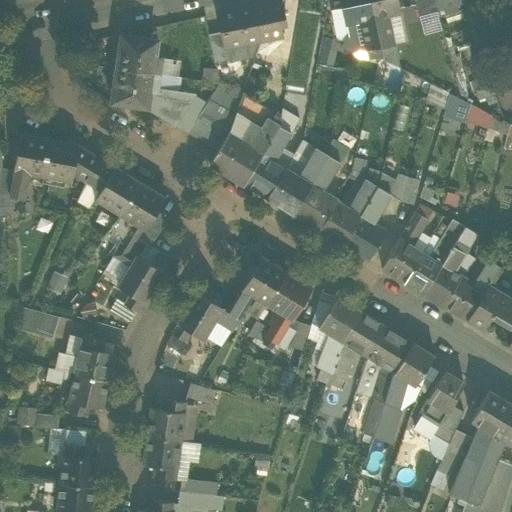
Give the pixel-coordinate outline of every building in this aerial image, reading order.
[(280,0),(253,6),(260,41),(282,36),(280,24),(282,24),(284,22),(285,21),(285,18),(281,0),(280,0)] [(379,46),(375,30),(373,18),(368,0),(341,0),(346,23),(348,34),(341,45),(352,52),(365,49),(379,47),(379,46)] [(368,0),(373,18),(386,15),(398,12),(395,0),(368,0)] [(413,0),(418,16),(438,11),(434,0),(413,0)] [(459,0),(434,0),(438,11),(461,3),(459,0)] [(260,42),(260,41),(253,6),(216,13),(216,14),(220,32),(223,48),(225,48),(260,42)] [(398,12),(386,15),(389,27),(392,40),(404,38),(398,12)] [(375,30),(389,27),(386,15),(373,18),(375,30)] [(375,30),(379,46),(393,44),(392,40),(389,27),(375,30)] [(208,34),(214,61),(227,59),(225,48),(223,48),(220,32),(208,34)] [(120,69),(152,73),(155,57),(157,39),(120,34),(118,53),(122,54),(120,69)] [(365,49),(367,58),(381,58),(379,47),(365,49)] [(494,90),(511,85),(511,65),(511,62),(489,68),(494,90)] [(111,102),(148,107),(150,90),(152,73),(120,69),(118,85),(113,84),(111,102)] [(206,103),(201,112),(230,128),(244,89),(243,89),(217,85),(206,103)] [(192,94),(156,89),(155,90),(150,90),(148,107),(174,123),(192,94)] [(188,132),(201,112),(206,103),(192,94),(174,123),(188,132)] [(476,122),(475,138),(484,139),(488,105),(445,100),(443,118),(476,122)] [(279,126),(289,132),(298,118),(288,112),(282,108),(280,116),(279,126)] [(217,150),(230,128),(201,112),(188,132),(217,150)] [(273,112),(268,119),(279,126),(280,116),(273,112)] [(262,154),(279,126),(268,119),(251,147),(262,154)] [(279,126),(262,154),(272,160),(289,132),(279,126)] [(209,163),(221,170),(239,140),(240,140),(243,135),(230,128),(217,150),(209,163)] [(13,170),(14,170),(29,173),(42,176),(42,175),(49,139),(49,138),(20,133),(13,169),(13,170)] [(70,181),(72,173),(78,145),(78,144),(49,139),(42,175),(70,181)] [(244,184),(262,154),(251,147),(240,140),(239,140),(221,170),(244,184)] [(343,154),(330,145),(321,140),(316,148),(327,155),(338,162),(343,154)] [(99,158),(78,145),(72,173),(84,181),(99,158)] [(316,148),(300,177),(310,184),(327,155),(316,148)] [(285,168),(272,160),(262,154),(244,184),(267,198),(285,168)] [(327,155),(310,184),(322,190),(338,162),(327,155)] [(84,181),(100,190),(114,167),(99,158),(84,181)] [(366,179),(369,168),(365,167),(366,162),(354,159),(353,163),(352,170),(349,175),(363,183),(366,179)] [(0,193),(9,195),(14,170),(13,170),(13,169),(0,166),(0,193)] [(114,166),(114,167),(100,190),(95,198),(120,213),(139,182),(114,166)] [(293,214),(310,184),(300,177),(285,168),(267,198),(268,199),(293,214)] [(381,171),(369,168),(366,179),(377,186),(381,171)] [(24,198),(29,173),(14,170),(9,195),(24,198)] [(393,178),(381,171),(377,186),(389,193),(393,178)] [(389,193),(402,198),(408,175),(394,171),(393,178),(389,193)] [(418,177),(408,175),(402,198),(412,202),(418,177)] [(354,200),(349,207),(361,215),(377,186),(366,179),(363,183),(354,200)] [(120,213),(133,222),(143,228),(144,229),(152,217),(164,197),(139,182),(120,213)] [(337,199),(322,190),(310,184),(293,214),(294,214),(293,215),(319,230),(337,199)] [(377,186),(361,215),(372,221),(387,196),(389,193),(377,186)] [(345,195),(342,202),(349,207),(354,200),(345,195)] [(343,245),(361,215),(349,207),(342,202),(337,199),(319,230),(343,245)] [(415,211),(427,218),(431,212),(419,204),(415,211)] [(415,211),(399,237),(411,245),(427,218),(415,211)] [(386,229),(372,221),(361,215),(343,245),(368,259),(386,229)] [(138,237),(149,244),(162,223),(152,217),(144,229),(143,228),(138,237)] [(119,245),(129,252),(129,251),(138,237),(143,228),(133,222),(119,245)] [(450,226),(431,257),(442,263),(460,232),(450,226)] [(460,232),(442,263),(452,270),(471,238),(460,232)] [(422,251),(411,245),(399,237),(381,268),(404,282),(422,251)] [(113,255),(130,265),(136,255),(129,251),(129,252),(119,245),(113,255)] [(423,294),(442,263),(431,257),(422,251),(404,282),(423,294)] [(117,286),(130,294),(142,301),(143,302),(162,270),(137,254),(136,255),(130,265),(119,282),(117,286)] [(102,272),(119,282),(130,265),(113,255),(102,272)] [(242,288),(242,289),(253,295),(266,303),(286,272),(261,256),(242,288)] [(475,273),(478,275),(488,259),(484,256),(480,262),(481,263),(475,273)] [(476,287),(474,290),(481,294),(488,283),(499,266),(488,259),(478,275),(472,284),(476,287)] [(462,275),(452,270),(442,263),(423,294),(443,306),(462,275)] [(266,303),(280,312),(290,318),(291,319),(311,287),(286,272),(266,303)] [(465,319),(481,294),(474,290),(464,284),(467,279),(462,275),(443,306),(465,319)] [(490,316),(504,325),(511,311),(511,298),(488,283),(481,294),(465,319),(482,330),(490,316)] [(238,319),(253,295),(242,289),(237,298),(228,312),(228,313),(238,319)] [(221,346),(232,329),(215,318),(222,308),(222,307),(196,291),(177,323),(178,323),(190,330),(203,338),(204,336),(221,346)] [(314,325),(318,327),(336,297),(321,291),(311,322),(314,323),(314,325)] [(136,311),(142,301),(130,294),(124,304),(136,311)] [(315,347),(322,350),(328,333),(342,341),(360,311),(336,297),(318,327),(314,325),(314,323),(311,322),(310,326),(307,338),(317,342),(315,347)] [(108,310),(129,323),(136,311),(124,304),(115,298),(108,310)] [(232,329),(238,319),(228,313),(228,312),(222,308),(215,318),(232,329)] [(29,330),(51,336),(57,316),(34,310),(29,330)] [(384,326),(360,311),(342,341),(331,373),(345,380),(355,350),(367,357),(386,326),(384,326)] [(277,340),(290,318),(280,312),(265,336),(276,342),(277,340)] [(277,340),(303,350),(307,338),(310,326),(291,319),(290,318),(277,340)] [(183,341),(190,330),(178,323),(172,334),(183,341)] [(386,326),(367,357),(370,358),(393,373),(412,342),(386,326)] [(331,373),(342,341),(328,333),(322,350),(316,366),(320,368),(331,373)] [(166,344),(185,356),(191,345),(183,341),(172,334),(166,344)] [(84,336),(81,346),(101,350),(103,340),(84,336)] [(412,342),(393,373),(406,380),(414,386),(428,364),(434,355),(412,342)] [(113,353),(101,350),(81,346),(80,346),(74,373),(107,381),(113,353)] [(393,373),(370,358),(367,362),(365,361),(355,391),(375,399),(383,402),(393,373)] [(433,367),(428,364),(414,386),(406,380),(398,408),(401,408),(415,400),(419,389),(433,367)] [(342,389),(345,380),(331,373),(320,368),(316,379),(326,383),(342,389)] [(427,399),(430,401),(447,411),(451,404),(463,384),(444,372),(427,399)] [(68,400),(69,401),(88,405),(101,408),(107,381),(74,373),(68,400)] [(398,408),(406,380),(393,373),(383,402),(398,408)] [(187,394),(210,400),(213,389),(198,385),(190,383),(187,394)] [(477,425),(491,433),(509,403),(489,390),(470,421),(477,425)] [(164,399),(163,409),(183,412),(185,402),(164,399)] [(364,433),(372,436),(383,402),(375,399),(364,433)] [(419,411),(422,414),(430,401),(427,399),(419,411)] [(86,415),(88,405),(69,401),(66,411),(86,415)] [(439,424),(447,411),(430,401),(422,414),(439,424)] [(398,408),(383,402),(372,436),(391,444),(401,408),(398,408)] [(511,404),(509,403),(491,433),(504,441),(511,445),(511,404)] [(439,424),(453,432),(455,429),(463,412),(451,404),(447,411),(439,424)] [(16,424),(35,426),(36,413),(31,413),(32,406),(18,405),(16,424)] [(184,412),(183,412),(163,409),(150,408),(146,435),(180,440),(184,412)] [(35,426),(56,428),(58,415),(36,413),(35,426)] [(435,456),(441,459),(452,434),(453,432),(439,424),(429,438),(430,448),(435,456)] [(449,493),(466,500),(491,433),(477,425),(472,437),(464,456),(449,493)] [(64,445),(84,447),(86,431),(66,429),(64,445)] [(453,432),(452,434),(464,440),(458,454),(464,456),(472,437),(455,429),(453,432)] [(504,441),(491,433),(466,500),(479,505),(497,459),(504,441)] [(448,475),(458,454),(464,440),(452,434),(441,459),(437,469),(448,475)] [(142,463),(155,465),(175,468),(176,468),(180,440),(146,435),(142,463)] [(64,445),(63,455),(83,457),(84,447),(64,445)] [(96,458),(83,457),(63,455),(62,455),(59,483),(93,486),(96,458)] [(498,511),(511,471),(511,464),(497,459),(479,505),(466,500),(463,507),(461,511),(498,511)] [(174,478),(175,468),(155,465),(154,475),(174,478)] [(442,489),(448,475),(437,469),(431,484),(442,489)] [(180,478),(179,491),(209,495),(210,482),(180,478)] [(57,511),(58,511),(66,511),(90,511),(93,486),(59,483),(57,511)] [(207,508),(209,495),(179,491),(177,504),(177,505),(190,506),(207,508)] [(138,509),(137,511),(189,511),(190,506),(177,505),(177,504),(172,503),(172,502),(152,500),(150,511),(138,509)] [(461,511),(463,507),(449,501),(444,511),(461,511)]
